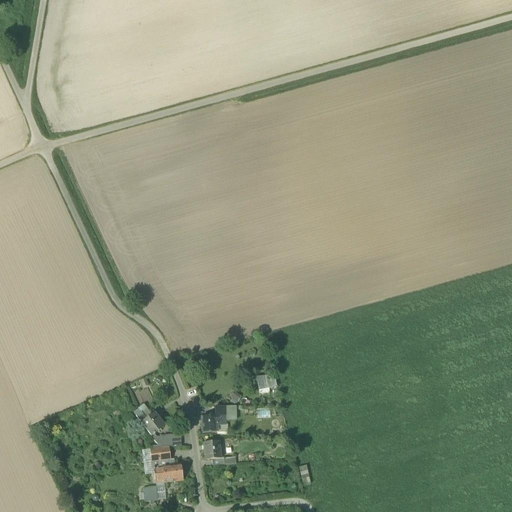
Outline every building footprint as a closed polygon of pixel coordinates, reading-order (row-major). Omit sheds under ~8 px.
[(274,376),(256,377),(258,391),(277,389),(274,376)] [(149,386),(145,378),(140,381),(143,389),(149,386)] [(240,396),(233,392),(230,397),(237,402),(240,396)] [(141,413),(147,421),(152,417),(144,405),(133,413),(136,417),(141,413)] [(228,407),(229,413),(229,418),(225,418),(225,421),(236,421),(236,407),(228,407)] [(136,417),(142,425),(147,421),(141,413),(136,417)] [(225,425),(225,421),(225,418),(225,413),(215,413),(215,418),(217,418),(217,425),(225,425)] [(152,417),(147,421),(142,425),(151,437),(154,434),(163,427),(155,415),(152,417)] [(202,418),(203,432),(216,432),(217,432),(217,425),(217,418),(215,418),(202,418)] [(225,425),(217,425),(217,432),(216,432),(216,436),(228,436),(227,425),(225,425)] [(159,448),(161,444),(156,438),(154,434),(151,437),(159,448)] [(159,448),(160,449),(169,448),(181,447),(180,435),(161,437),(159,438),(156,438),(161,444),(159,448)] [(204,444),(205,461),(211,461),(220,460),(219,442),(204,444)] [(160,449),(161,461),(168,461),(170,460),(169,448),(160,449)] [(151,463),(161,461),(160,449),(150,451),(151,463)] [(151,463),(150,451),(142,452),(145,476),(154,475),(154,471),(152,471),(151,463)] [(154,475),(155,484),(164,483),(182,481),(180,466),(168,467),(168,461),(161,461),(151,463),(152,471),(154,471),(154,475)] [(298,468),(303,487),(311,485),(306,466),(298,468)] [(164,483),(155,484),(156,488),(157,502),(166,501),(164,483)] [(144,504),(157,502),(156,488),(142,489),(144,504)]
